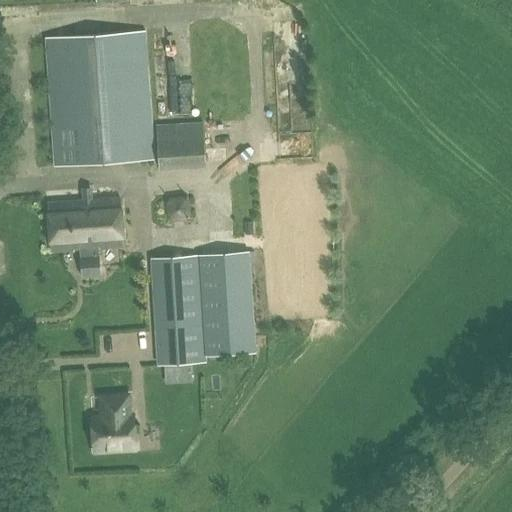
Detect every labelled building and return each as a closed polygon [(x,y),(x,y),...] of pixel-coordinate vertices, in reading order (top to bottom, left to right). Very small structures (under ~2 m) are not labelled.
[(47,37),(55,166),(154,159),(145,31),(47,37)] [(157,124),(159,156),(205,153),(203,121),(157,124)] [(80,249),(81,267),(100,266),(99,248),(124,246),(120,197),(48,202),(51,251),(80,249)] [(252,222),(245,223),(246,235),(253,235),(252,222)] [(211,254),(218,356),(252,354),(245,252),(211,254)] [(153,258),(159,364),(205,361),(199,256),(153,258)] [(93,417),(95,450),(135,448),(133,415),(129,415),(128,396),(102,397),(103,417),(93,417)]
